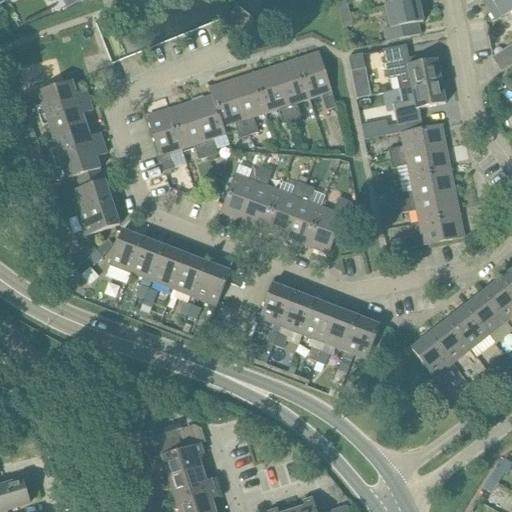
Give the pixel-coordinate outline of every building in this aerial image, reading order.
[(62,0),(68,9),(83,0),(62,0)] [(424,0),(416,0),(385,7),(390,29),(384,30),(387,43),(420,36),(418,24),(423,23),(420,9),(427,8),(424,0)] [(511,0),(483,0),(496,21),(501,18),(511,12),(511,0)] [(340,16),(349,14),(346,2),(338,3),(340,16)] [(349,14),(340,16),(343,29),(351,27),(349,14)] [(511,45),(509,48),(492,59),(501,72),(511,64),(511,45)] [(397,79),(400,91),(441,82),(437,60),(419,64),(417,57),(409,59),(406,46),(383,51),(384,59),(388,80),(397,79)] [(337,108),(319,54),(297,61),(310,100),(322,96),(326,111),(337,108)] [(351,72),(365,69),(362,55),(348,58),(351,72)] [(310,100),(297,61),(275,68),(293,122),(302,119),(297,104),(310,100)] [(293,122),(275,68),(253,75),(266,114),(278,110),(283,125),(293,122)] [(266,114),(253,75),(232,82),(249,136),(258,133),(254,118),(266,114)] [(72,82),(38,93),(45,116),(89,101),(88,96),(87,96),(85,91),(76,94),(72,82)] [(232,82),(210,89),(225,136),(226,136),(223,128),(235,124),(240,139),(249,136),(232,82)] [(441,82),(400,91),(402,103),(393,105),(398,127),(402,125),(421,121),(419,110),(446,104),(441,82)] [(212,97),(191,104),(208,158),(217,155),(213,140),(225,136),(210,89),(209,89),(212,97)] [(15,100),(21,119),(29,117),(23,98),(15,100)] [(89,101),(45,116),(52,137),(86,126),(82,115),(92,112),(90,107),(91,106),(89,101)] [(191,104),(169,111),(182,150),(194,146),(199,161),(208,158),(191,104)] [(182,150),(169,111),(147,118),(164,172),(174,169),(169,154),(182,150)] [(365,126),(362,127),(365,141),(388,136),(386,129),(385,122),(379,123),(365,126)] [(24,126),(29,144),(37,142),(31,123),(24,126)] [(86,126),(52,137),(59,158),(103,144),(102,139),(101,139),(99,134),(90,137),(86,126)] [(390,160),(446,149),(441,126),(401,134),(403,147),(388,150),(390,160)] [(29,144),(36,163),(43,160),(37,142),(29,144)] [(103,144),(59,158),(67,181),(100,170),(97,158),(106,155),(104,150),(105,150),(103,144)] [(450,171),(446,149),(390,160),(392,170),(407,167),(410,179),(450,171)] [(221,214),(242,222),(263,169),(254,166),(248,180),(235,175),(228,195),(221,214)] [(44,188),(51,186),(45,167),(38,169),(44,188)] [(263,169),(242,222),(264,230),(278,192),(266,187),(272,173),(263,169)] [(455,193),(450,171),(410,179),(412,192),(397,195),(399,205),(455,193)] [(77,215),(112,204),(105,181),(70,193),(77,215)] [(278,192),(264,230),(285,238),(305,186),(296,182),(290,197),(278,192)] [(305,186),(285,238),(306,247),(321,209),(309,204),(314,189),(305,186)] [(459,216),(455,193),(399,205),(401,214),(416,211),(419,224),(459,216)] [(321,209),(306,247),(328,255),(349,202),(339,198),(333,213),(321,209)] [(119,226),(112,204),(77,215),(85,237),(119,226)] [(50,224),(59,221),(57,215),(48,218),(50,224)] [(464,239),(459,216),(419,224),(421,237),(406,240),(408,250),(464,239)] [(61,227),(59,221),(50,224),(52,229),(61,227)] [(131,274),(144,240),(122,231),(109,265),(131,274)] [(131,274),(152,282),(165,248),(144,240),(131,274)] [(87,259),(97,251),(91,245),(82,252),(87,259)] [(152,282),(173,290),(186,256),(165,248),(152,282)] [(103,258),(97,251),(87,259),(93,266),(103,258)] [(173,290),(195,298),(208,264),(186,256),(173,290)] [(230,273),(208,264),(195,298),(217,307),(230,273)] [(511,271),(501,279),(511,292),(511,271)] [(506,322),(511,317),(511,292),(501,279),(484,293),(506,322)] [(272,285),(259,319),(256,328),(269,334),(272,324),(282,328),(295,294),(272,285)] [(136,298),(145,301),(149,290),(140,286),(136,298)] [(149,290),(145,301),(153,304),(157,293),(149,290)] [(484,293),(466,308),(488,336),(506,322),(484,293)] [(295,294),(282,328),(303,336),(316,302),(295,294)] [(337,310),(316,302),(303,336),(324,344),(337,310)] [(179,314),(187,317),(192,306),(183,303),(179,314)] [(192,306),(187,317),(196,321),(200,309),(192,306)] [(470,350),(488,336),(466,308),(448,322),(470,350)] [(358,318),(337,310),(324,344),(345,352),(358,318)] [(358,318),(345,352),(367,361),(380,327),(358,318)] [(448,322),(430,336),(452,364),(470,350),(448,322)] [(274,347),(279,335),(270,332),(265,343),(274,347)] [(279,335),(274,347),(282,350),(287,339),(279,335)] [(411,350),(434,379),(452,364),(430,336),(411,350)] [(316,363),(321,352),(312,348),(308,360),(316,363)] [(329,355),(321,352),(316,363),(325,366),(329,355)] [(511,366),(506,359),(496,366),(501,373),(511,366)] [(338,371),(346,374),(351,363),(342,360),(338,371)] [(475,393),(484,386),(479,378),(469,386),(475,393)] [(475,393),(469,386),(459,393),(464,400),(475,393)] [(165,467),(169,479),(201,469),(198,456),(203,455),(200,445),(182,451),(178,437),(152,445),(159,466),(162,468),(165,467)] [(497,468),(490,479),(498,483),(504,473),(508,475),(511,467),(511,464),(505,460),(498,469),(497,468)] [(168,496),(170,503),(214,489),(211,480),(205,482),(201,469),(169,479),(173,492),(170,493),(168,496)] [(491,494),(498,483),(490,479),(484,489),(491,494)] [(25,489),(22,481),(0,488),(0,511),(3,511),(7,511),(29,505),(29,502),(32,502),(28,489),(25,489)] [(179,510),(179,511),(214,511),(211,500),(217,498),(214,489),(170,503),(172,510),(176,511),(179,510)] [(305,508),(291,511),(347,511),(346,508),(333,511),(316,511),(313,499),(303,502),(305,508)] [(135,505),(137,511),(141,511),(152,509),(150,500),(135,505)]
